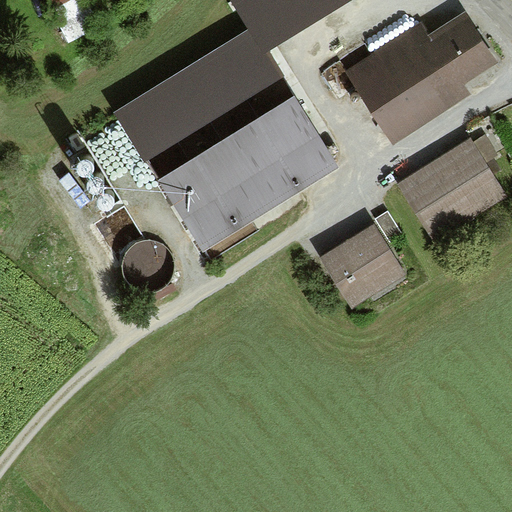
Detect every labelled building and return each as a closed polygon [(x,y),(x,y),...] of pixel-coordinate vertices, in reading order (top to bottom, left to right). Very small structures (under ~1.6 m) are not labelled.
[(98,30),(87,0),(65,0),(58,3),(71,39),(98,30)] [(252,30),(119,112),(203,248),(336,166),(264,50),(345,0),(234,0),(252,30)] [(467,86),(498,66),(477,34),(463,12),(419,41),(413,32),(348,73),(395,148),(474,98),(467,86)] [(470,144),(399,187),(429,237),(500,194),(470,144)] [(387,210),(321,250),(353,304),(406,272),(387,240),(400,232),(387,210)]
